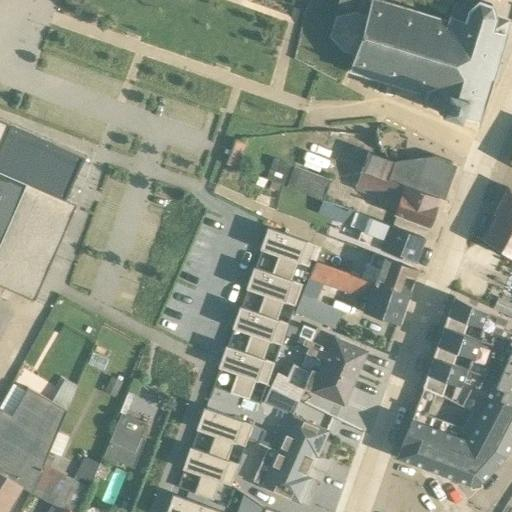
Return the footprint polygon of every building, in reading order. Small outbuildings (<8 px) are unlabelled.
[(338,0),(328,34),(340,48),(351,52),(347,66),(345,66),(344,70),(376,80),(372,91),(376,92),(377,90),(387,93),(387,95),(390,96),(394,85),(421,94),(418,104),(422,105),(423,103),(436,107),(434,111),(459,119),(460,115),(471,118),(473,119),(472,121),(475,121),(506,19),(490,14),(490,3),(481,0),(472,0),(467,5),(453,0),(450,0),(444,18),(385,0),(338,0)] [(232,139),(223,162),(234,166),(243,143),(232,139)] [(360,168),(436,196),(435,195),(433,195),(445,161),(448,162),(449,160),(433,154),(432,154),(391,160),(366,151),(360,168)] [(262,177),(320,198),(328,178),(270,156),(262,177)] [(435,195),(436,196),(443,198),(455,165),(448,162),(445,161),(433,195),(435,195)] [(436,196),(360,168),(352,188),(377,197),(375,203),(392,209),(391,212),(424,224),(426,224),(436,196)] [(0,170),(0,285),(32,300),(74,203),(0,170)] [(511,190),(505,187),(497,204),(511,211),(511,190)] [(421,236),(320,198),(315,211),(359,229),(354,240),(376,249),(380,240),(381,240),(378,247),(412,260),(421,236)] [(511,211),(497,204),(492,213),(511,223),(511,211)] [(511,223),(495,215),(481,240),(511,258),(511,223)] [(259,249),(295,261),(306,264),(313,243),(267,227),(259,249)] [(253,267),(289,280),(295,261),(259,249),(253,267)] [(358,275),(406,292),(414,268),(375,254),(370,252),(367,261),(363,259),(358,275)] [(359,310),(395,323),(406,292),(358,275),(313,259),(306,277),(303,276),(296,293),(299,294),(292,310),(332,327),(340,309),(319,300),(325,284),(357,295),(359,293),(365,295),(359,310)] [(245,288),(282,301),(292,304),(299,283),(289,280),(253,267),(245,288)] [(239,306),(275,319),(282,301),(245,288),(239,306)] [(511,299),(498,294),(494,304),(510,310),(511,304),(511,299)] [(496,315),(452,296),(445,314),(489,332),(496,315)] [(231,327),(267,339),(274,341),(278,343),(285,322),(275,319),(239,306),(231,327)] [(505,319),(496,316),(490,332),(498,335),(505,319)] [(303,353),(354,376),(355,373),(365,348),(314,325),(313,328),(300,323),(293,340),(300,343),(306,346),(304,352),(303,353)] [(435,344),(484,367),(487,345),(441,326),(435,344)] [(225,345),(261,358),(265,347),(267,339),(231,327),(230,330),(225,345)] [(511,341),(489,332),(485,362),(511,373),(511,341)] [(218,366),(252,378),(255,379),(256,379),(263,382),(271,361),(261,358),(225,345),(219,361),(218,366)] [(106,358),(90,351),(86,362),(102,369),(106,358)] [(268,385),(288,396),(296,400),(303,386),(342,404),(354,376),(303,353),(298,365),(290,362),(284,375),(275,370),(268,385)] [(431,356),(425,373),(466,391),(469,386),(474,388),(479,378),(431,356)] [(511,373),(485,362),(484,369),(474,388),(511,407),(511,373)] [(252,378),(218,366),(211,385),(245,397),(252,378)] [(109,376),(102,391),(113,395),(120,380),(109,376)] [(75,384),(63,377),(50,400),(64,408),(75,384)] [(11,382),(0,401),(0,407),(9,413),(24,389),(11,382)] [(0,472),(29,490),(64,408),(50,400),(25,385),(24,389),(9,413),(0,407),(0,472)] [(288,396),(268,385),(261,401),(276,408),(282,396),(287,399),(288,396)] [(425,414),(434,392),(421,386),(412,410),(413,411),(410,419),(464,440),(486,395),(469,386),(460,405),(467,409),(460,426),(425,414)] [(511,434),(511,407),(486,395),(472,425),(482,430),(477,439),(502,454),(511,434)] [(196,428),(242,445),(250,422),(203,407),(198,422),(196,428)] [(101,454),(131,467),(139,447),(135,446),(144,422),(119,412),(101,454)] [(274,449),(307,463),(311,452),(314,454),(324,430),(289,414),(279,437),(252,426),(251,427),(248,437),(265,445),(274,449)] [(478,480),(502,454),(477,439),(482,430),(472,425),(464,440),(409,419),(395,456),(442,473),(441,476),(446,477),(447,475),(466,482),(478,480)] [(189,447),(236,463),(242,445),(196,428),(192,438),(189,447)] [(66,435),(55,430),(47,449),(58,454),(66,435)] [(82,455),(73,473),(89,480),(107,439),(97,434),(87,457),(82,455)] [(274,449),(265,445),(251,479),(258,482),(258,483),(297,500),(307,477),(301,475),(307,463),(274,449)] [(187,454),(182,468),(175,486),(182,489),(214,500),(219,485),(229,488),(230,483),(236,463),(189,447),(187,454)] [(76,511),(88,486),(42,461),(29,490),(55,505),(50,511),(76,511)] [(0,472),(0,511),(3,511),(20,485),(0,472)] [(224,511),(170,493),(163,511),(224,511)]
